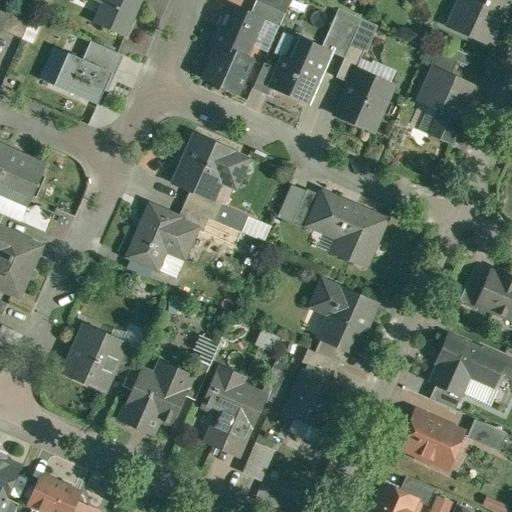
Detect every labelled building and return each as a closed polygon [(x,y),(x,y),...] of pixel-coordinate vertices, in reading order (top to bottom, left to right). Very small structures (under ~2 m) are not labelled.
[(103,0),(94,22),(128,37),(143,0),(103,0)] [(285,13),(256,0),(251,13),(263,18),(263,19),(280,26),(285,13)] [(290,0),(256,0),(285,13),(290,0)] [(460,0),(455,14),(466,19),(461,32),(491,45),(500,24),(499,24),(504,11),(506,11),(510,0),(460,0)] [(231,4),(226,16),(224,16),(212,43),(218,46),(245,58),(246,57),(263,19),(263,18),(251,13),(231,4)] [(32,15),(9,5),(4,17),(5,17),(0,28),(0,29),(22,39),(32,15)] [(361,26),(338,16),(333,27),(344,32),(336,50),(348,55),(352,44),(361,26)] [(332,52),(304,40),(294,62),(286,58),(273,87),(310,103),(332,52)] [(348,55),(339,76),(352,82),(357,69),(359,70),(367,51),(352,44),(348,55)] [(245,58),(218,46),(216,49),(213,49),(209,57),(211,60),(204,77),(238,92),(252,60),(246,57),(245,58)] [(459,62),(430,49),(423,64),(436,69),(436,67),(453,75),(459,62)] [(65,53),(53,83),(101,103),(114,73),(65,53)] [(453,75),(436,67),(436,69),(421,102),(442,111),(432,135),(453,145),(479,87),(453,75)] [(359,70),(357,69),(352,82),(337,115),(377,132),(397,86),(359,70)] [(248,160),(196,137),(176,182),(214,198),(225,171),(240,178),(248,160)] [(44,167),(0,146),(0,187),(6,190),(4,193),(28,203),(44,167)] [(295,224),(309,191),(295,185),(281,217),(295,224)] [(323,197),(309,191),(295,224),(310,230),(312,226),(311,225),(323,197)] [(221,207),(189,194),(184,206),(210,217),(215,220),(221,207)] [(354,207),(324,194),(323,197),(311,225),(312,226),(341,238),(334,254),(354,262),(357,255),(371,261),(384,231),(378,229),(383,218),(355,205),(354,207)] [(36,205),(25,208),(20,221),(46,233),(55,213),(36,205)] [(179,217),(151,205),(128,256),(159,270),(171,243),(189,251),(198,229),(200,227),(179,217)] [(210,217),(184,206),(179,217),(200,227),(198,229),(204,232),(210,217)] [(0,228),(0,287),(19,295),(40,246),(0,228)] [(503,276),(492,271),(486,284),(477,304),(478,305),(497,313),(511,278),(511,277),(504,274),(503,276)] [(470,277),(459,302),(476,310),(478,305),(477,304),(486,284),(470,277)] [(511,278),(497,313),(511,319),(511,278)] [(378,305),(325,282),(316,303),(334,310),(323,337),(324,337),(353,350),(358,352),(366,332),(365,332),(376,306),(378,306),(378,305)] [(126,344),(85,325),(64,373),(75,377),(76,374),(105,386),(103,390),(105,391),(113,373),(126,344)] [(482,348),(450,334),(437,364),(440,365),(432,382),(438,384),(453,391),(455,386),(464,390),(469,378),(493,388),(499,373),(511,378),(511,360),(483,347),(482,348)] [(353,350),(324,337),(317,353),(341,364),(347,366),(353,350)] [(126,344),(113,373),(126,379),(139,350),(126,344)] [(317,353),(310,350),(304,362),(336,375),(341,364),(317,353)] [(193,376),(184,396),(185,397),(196,401),(212,365),(200,360),(193,376)] [(143,370),(121,420),(146,431),(145,431),(154,435),(161,420),(172,425),(185,397),(184,396),(193,376),(174,367),(168,381),(143,370)] [(275,367),(262,397),(275,402),(288,373),(275,367)] [(243,380),(223,371),(207,405),(222,412),(215,427),(217,428),(211,441),(238,454),(261,403),(238,392),(243,380)] [(344,386),(308,371),(289,414),(325,430),(344,386)] [(453,391),(438,384),(431,399),(455,410),(464,390),(455,386),(453,391)] [(463,433),(416,412),(401,445),(416,452),(419,458),(427,462),(434,460),(438,461),(446,458),(450,448),(455,451),(463,433)] [(508,433),(475,419),(467,437),(500,452),(508,433)] [(255,481),(268,449),(247,441),(235,473),(255,481)] [(0,511),(3,511),(9,500),(5,498),(20,466),(6,459),(7,457),(0,453),(0,511)] [(80,493),(42,476),(29,505),(45,511),(71,511),(76,502),(80,493)] [(436,489),(406,476),(399,491),(417,499),(417,500),(428,505),(436,489)] [(399,491),(385,485),(372,511),(411,511),(417,500),(417,499),(399,491)] [(15,511),(19,504),(9,500),(3,511),(15,511)] [(71,511),(97,511),(76,502),(71,511)]
